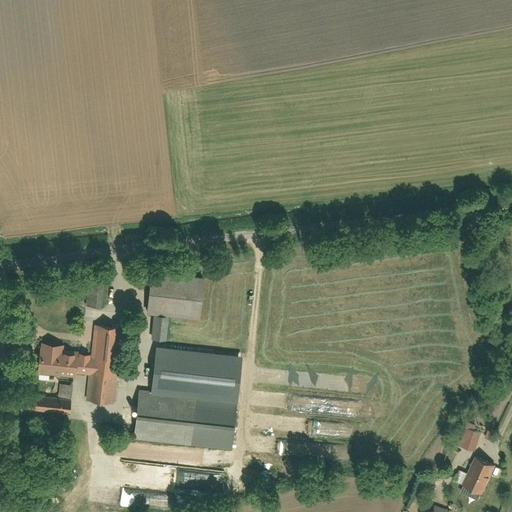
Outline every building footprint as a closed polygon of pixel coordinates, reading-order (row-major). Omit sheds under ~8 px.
[(155,274),(151,311),(202,317),(206,279),(155,274)] [(90,276),(87,311),(104,312),(108,278),(90,276)] [(147,378),(164,380),(171,320),(154,318),(147,378)] [(95,327),(93,357),(66,355),(67,345),(43,344),(41,377),(65,379),(65,377),(92,378),(91,400),(117,401),(121,329),(95,327)] [(73,387),(60,386),(60,394),(73,395),(73,387)] [(142,392),(137,439),(233,449),(238,402),(142,392)] [(31,393),(29,415),(71,419),(73,397),(31,393)] [(464,428),(457,445),(472,451),(479,434),(464,428)] [(476,458),(466,487),(487,494),(497,465),(476,458)]
